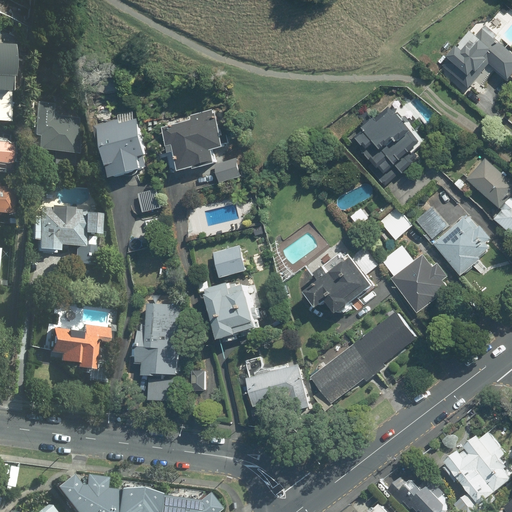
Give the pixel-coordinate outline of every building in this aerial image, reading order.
[(461,55),(450,68),(475,89),(481,82),(483,84),(493,73),(511,89),(511,58),(485,35),(476,45),(470,39),(458,52),(461,55)] [(437,51),(442,56),(440,58),(443,62),(448,58),(445,55),(455,47),(449,39),(439,48),(433,40),(428,45),(435,53),(437,51)] [(0,121),(11,122),(16,42),(0,41),(0,121)] [(79,103),(35,100),(32,135),(35,135),(34,149),(76,152),(79,103)] [(419,114),(406,100),(398,108),(395,106),(380,120),(376,117),(365,127),(368,130),(361,136),(358,132),(351,138),(388,177),(399,166),(406,174),(424,157),(419,151),(427,143),(409,124),(419,114)] [(178,174),(218,163),(223,184),(246,178),(240,157),(234,159),(220,107),(164,121),(178,174)] [(137,112),(100,123),(115,176),(153,165),(137,112)] [(0,162),(9,163),(11,142),(0,141),(0,162)] [(511,178),(491,159),(471,180),(502,209),(504,211),(497,218),(511,231),(511,178)] [(0,180),(0,213),(9,214),(10,181),(0,180)] [(104,234),(105,213),(78,212),(78,206),(52,205),(51,208),(40,207),(40,216),(33,216),(32,241),(37,241),(37,250),(58,251),(59,245),(76,246),(75,263),(96,264),(98,234),(104,234)] [(366,207),(353,217),(361,226),(373,217),(366,207)] [(434,207),(418,220),(429,233),(427,235),(438,248),(439,246),(467,277),(496,250),(491,245),(497,239),(471,215),(468,218),(464,215),(452,227),(434,207)] [(401,211),(385,226),(388,229),(382,235),(389,242),(395,237),(399,241),(415,226),(401,211)] [(383,264),(368,245),(355,255),(342,239),(307,266),(317,280),(311,285),(316,290),(312,293),(326,311),(334,305),(345,319),(382,290),(370,274),(383,264)] [(406,244),(385,261),(397,277),(394,279),(422,316),(444,299),(442,295),(453,287),(448,282),(454,278),(442,263),(436,268),(427,256),(419,262),(406,244)] [(243,245),(216,252),(224,279),(251,272),(243,245)] [(61,269),(48,268),(47,281),(60,282),(61,269)] [(264,331),(250,285),(240,288),(239,282),(215,290),(213,282),(201,285),(203,294),(211,291),(227,342),(264,331)] [(152,324),(144,324),(144,331),(141,331),(141,365),(147,365),(146,380),(152,380),(152,402),(178,402),(178,377),(182,377),(182,305),(152,303),(152,324)] [(324,390),(316,396),(332,418),(341,412),(336,404),(368,381),(370,384),(393,368),(390,364),(423,341),(401,311),(349,348),(346,344),(311,371),(324,390)] [(84,326),(84,327),(64,326),(64,330),(51,329),(50,356),(59,357),(58,363),(73,364),(73,369),(93,370),(95,343),(111,344),(112,328),(84,326)] [(263,356),(247,360),(258,410),(294,401),(297,413),(315,409),(305,362),(266,370),(263,356)] [(208,391),(208,370),(194,369),(194,391),(208,391)] [(471,492),(457,503),(465,511),(476,511),(511,481),(511,464),(506,457),(510,453),(491,431),(486,437),(482,432),(446,463),(471,492)] [(403,476),(391,489),(415,511),(451,511),(449,510),(454,505),(450,501),(452,500),(429,478),(422,485),(415,478),(410,483),(403,476)] [(56,511),(49,503),(38,511),(56,511)] [(392,511),(384,503),(373,511),(392,511)]
